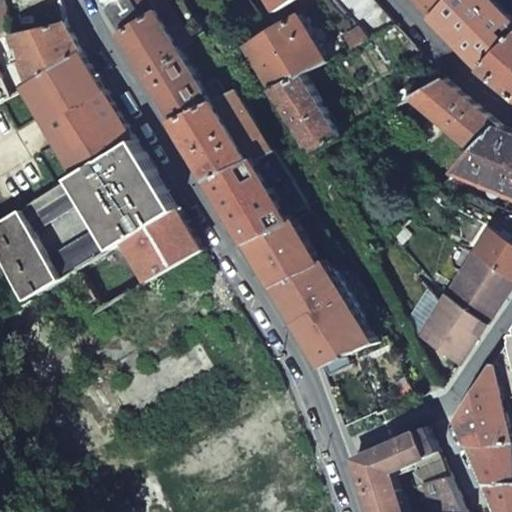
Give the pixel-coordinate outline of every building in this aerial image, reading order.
[(0,0),(0,38),(15,35),(69,21),(64,1),(10,15),(6,0),(0,0)] [(174,35),(151,0),(114,0),(105,5),(146,73),(176,121),(241,90),(232,75),(221,81),(219,77),(205,85),(183,49),(194,41),(186,27),(174,35)] [(186,27),(168,0),(151,0),(174,35),(186,27)] [(274,0),(281,11),(298,0),(274,0)] [(353,48),(398,24),(376,0),(336,0),(361,27),(346,36),(353,48)] [(417,0),(433,18),(452,0),(417,0)] [(511,40),(511,17),(497,0),(452,0),(433,18),(484,69),(511,40)] [(306,73),(332,60),(304,14),(249,47),(274,88),(306,73)] [(15,35),(33,82),(86,52),(82,46),(69,24),(69,21),(15,35)] [(511,92),(511,40),(484,69),(511,92)] [(28,85),(82,173),(139,139),(113,96),(86,52),(33,82),(28,85)] [(0,100),(5,98),(12,94),(0,71),(0,100)] [(314,152),(344,135),(306,73),(274,88),(314,152)] [(479,151),(504,125),(448,79),(414,97),(420,102),(466,140),(479,151)] [(5,98),(10,108),(27,99),(22,89),(12,94),(5,98)] [(200,161),(212,180),(259,159),(277,150),(241,90),(176,121),(200,161)] [(416,105),(420,102),(414,97),(393,108),(404,122),(421,112),(416,105)] [(511,189),(511,128),(504,125),(479,151),(461,169),(511,189)] [(0,223),(42,197),(74,178),(62,158),(53,164),(39,141),(16,154),(0,126),(0,223)] [(105,224),(118,247),(130,240),(182,208),(147,151),(139,139),(82,173),(75,177),(89,200),(105,224)] [(461,169),(479,151),(466,140),(450,156),(433,141),(411,160),(441,189),(461,169)] [(250,242),(296,221),(259,159),(212,180),(232,213),(250,242)] [(0,276),(19,306),(80,270),(118,247),(105,224),(52,256),(37,231),(89,200),(75,177),(74,178),(42,197),(0,223),(0,276)] [(130,240),(154,278),(207,248),(201,239),(182,208),(130,240)] [(276,285),(326,262),(300,219),(296,221),(250,242),(264,264),(276,285)] [(511,239),(499,231),(482,256),(511,277),(511,239)] [(477,253),(450,294),(486,319),(491,322),(507,298),(503,295),(511,281),(511,277),(482,256),(477,253)] [(362,349),(387,339),(383,333),(379,335),(331,260),(326,262),(276,285),(294,313),(298,321),(321,311),(362,349)] [(507,298),(511,291),(511,281),(503,295),(507,298)] [(450,294),(421,336),(462,364),(479,339),(475,336),(486,319),(450,294)] [(304,330),(326,366),(362,349),(321,311),(298,321),(304,330)] [(479,339),(491,322),(486,319),(475,336),(479,339)] [(511,343),(503,356),(497,365),(500,366),(504,365),(503,360),(511,357),(511,343)] [(500,366),(507,398),(511,396),(511,357),(503,360),(504,365),(500,366)] [(459,419),(470,443),(511,442),(511,421),(507,398),(500,366),(497,365),(459,419)] [(371,493),(376,511),(402,511),(390,473),(442,451),(431,426),(359,458),(371,493)] [(511,511),(511,442),(470,443),(499,511),(511,511)] [(429,482),(437,511),(469,511),(454,475),(445,458),(422,467),(429,482)]
